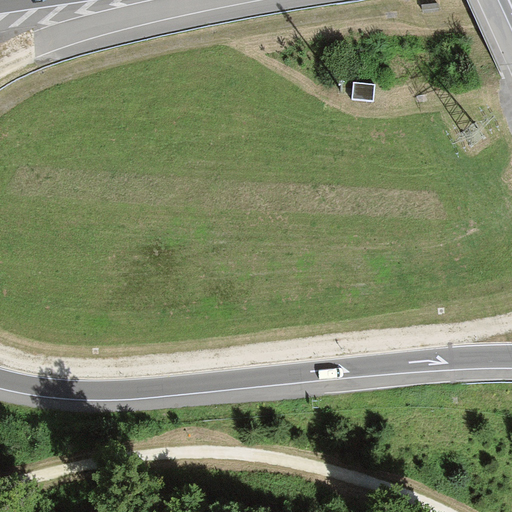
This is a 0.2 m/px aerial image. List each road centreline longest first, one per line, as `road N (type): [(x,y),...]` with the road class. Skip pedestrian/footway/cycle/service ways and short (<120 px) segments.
road 1 (motorway): [(0,377),(98,390),(511,356)]
road 2 (track): [(446,511),(296,461),(211,451),(118,458),(0,486)]
